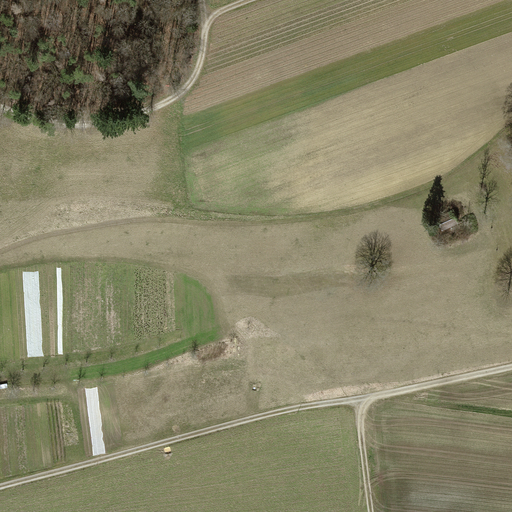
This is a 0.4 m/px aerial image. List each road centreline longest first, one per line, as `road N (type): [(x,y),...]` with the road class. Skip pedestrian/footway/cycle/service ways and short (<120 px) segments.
road 1 (track): [(0,249),(136,217),(247,222),(408,200),(511,130)]
road 2 (track): [(356,399),(309,403),(0,485)]
road 3 (track): [(256,0),(212,16),(195,77),(153,112),(84,127),(0,108)]
road 4 (track): [(511,366),(356,399)]
